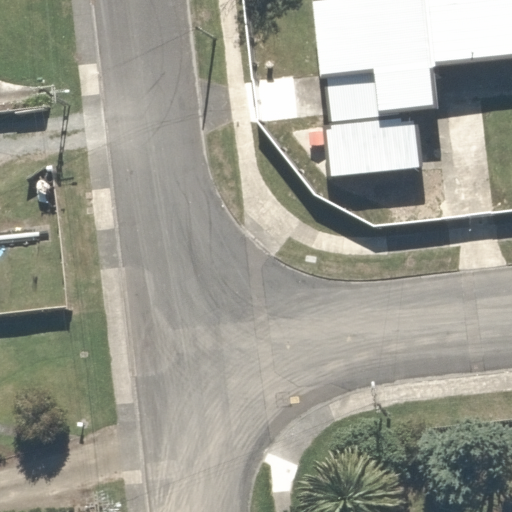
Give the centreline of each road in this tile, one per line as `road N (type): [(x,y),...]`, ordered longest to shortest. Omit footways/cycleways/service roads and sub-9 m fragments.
road 1 (residential): [(182,358),(139,0)]
road 2 (residential): [(182,358),(511,321)]
road 3 (residential): [(200,511),(182,358)]
